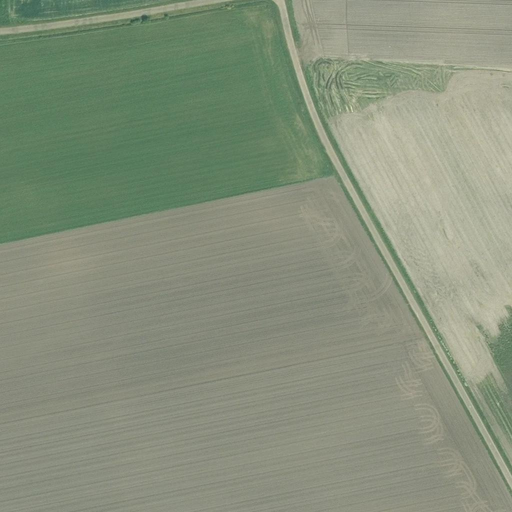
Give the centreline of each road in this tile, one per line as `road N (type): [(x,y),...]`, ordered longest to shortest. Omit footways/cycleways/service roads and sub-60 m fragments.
road 1 (unclassified): [(511,483),(329,152),(279,0)]
road 2 (unclassified): [(0,30),(211,0)]
